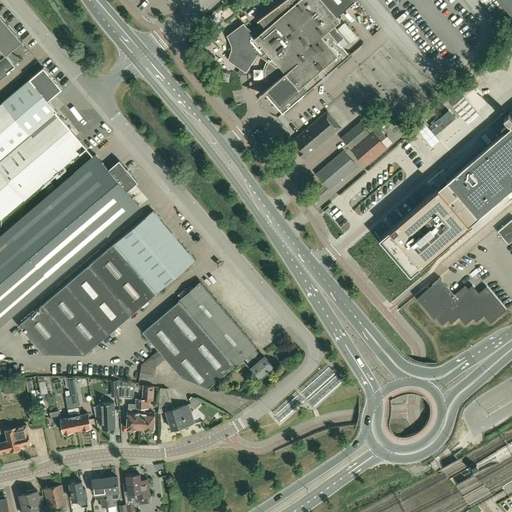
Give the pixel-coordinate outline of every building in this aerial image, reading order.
[(345,22),(337,29),(334,25),(341,19),(337,15),(354,0),(284,0),(257,20),(258,20),(259,20),(261,23),(261,24),(252,32),(249,28),(237,37),(239,43),(239,50),(237,56),(249,65),(257,54),(260,56),(268,61),(267,63),(266,67),(265,71),(265,76),(266,80),(269,83),(270,85),(264,91),(274,103),(282,112),(303,95),(350,54),(344,47),(350,43),(349,42),(356,35),(345,22)] [(511,0),(498,0),(511,15),(511,0)] [(0,77),(6,72),(8,73),(10,71),(9,70),(15,65),(6,55),(11,50),(22,41),(0,15),(0,77)] [(511,22),(508,17),(499,25),(503,30),(511,22)] [(43,67),(3,101),(0,103),(0,219),(85,146),(56,112),(57,110),(48,100),(62,88),(43,67)] [(479,115),(463,96),(452,106),(467,124),(479,115)] [(439,188),(380,239),(411,275),(470,224),(472,222),(472,223),(473,223),(474,223),(475,223),(475,222),(476,222),(476,221),(476,220),(476,219),(475,219),(477,217),(478,217),(494,203),(493,203),(511,186),(511,116),(507,110),(490,124),(500,135),(446,181),(447,182),(445,183),(444,183),(444,182),(443,182),(442,182),(442,183),(441,183),(441,184),(440,185),(441,185),(441,186),(439,188)] [(303,158),(340,126),(327,112),(291,143),(303,158)] [(447,119),(451,122),(455,118),(452,114),(447,119)] [(386,137),(368,116),(342,138),(366,165),(387,148),(381,141),(386,137)] [(432,147),(440,141),(424,122),(417,129),(432,147)] [(329,189),(356,165),(343,150),(316,173),(329,189)] [(138,181),(128,170),(119,160),(109,169),(96,154),(0,235),(0,324),(128,216),(140,206),(127,191),(138,181)] [(43,353),(85,354),(195,260),(153,210),(18,324),(43,353)] [(511,219),(498,231),(508,244),(511,240),(511,219)] [(371,264),(378,258),(368,248),(362,254),(371,264)] [(490,323),(506,310),(486,286),(478,293),(472,285),(464,291),(463,290),(460,290),(454,294),(441,279),(418,298),(434,318),(436,317),(442,324),(448,319),(451,323),(459,317),(465,325),(473,318),(476,322),(484,315),(490,323)] [(261,378),(274,366),(265,355),(263,357),(255,348),(257,346),(201,281),(143,331),(181,376),(209,387),(248,354),(256,363),(252,367),(261,378)] [(154,381),(156,367),(142,365),(139,379),(154,381)] [(48,393),(45,381),(39,382),(41,394),(48,393)] [(122,384),(121,397),(134,398),(135,385),(122,384)] [(154,430),(155,412),(144,411),(144,407),(148,408),(149,399),(153,399),(153,385),(143,384),(142,398),(141,413),(140,429),(154,430)] [(172,429),(194,422),(189,403),(174,408),(168,388),(160,387),(158,413),(166,410),(172,429)] [(78,429),(82,428),(83,430),(85,431),(87,432),(89,431),(91,428),(91,426),(88,412),(80,414),(76,394),(71,395),(74,411),(78,429)] [(72,432),(72,430),(78,429),(74,411),(71,395),(65,396),(69,416),(61,418),(64,431),(65,434),(67,435),(69,435),(71,434),(72,432)] [(128,410),(127,428),(140,429),(141,413),(142,398),(136,397),(135,411),(128,410)] [(103,429),(115,428),(114,402),(101,402),(101,404),(98,404),(99,423),(102,423),(103,429)] [(20,446),(31,443),(27,424),(6,429),(8,439),(0,441),(0,452),(20,448),(20,446)] [(137,497),(150,495),(148,478),(141,479),(140,473),(127,474),(128,481),(123,482),(126,504),(134,503),(133,496),(137,495),(137,497)] [(119,495),(118,491),(119,491),(117,475),(104,477),(106,491),(108,506),(113,505),(112,498),(117,497),(119,495)] [(97,499),(101,499),(102,506),(108,506),(106,491),(104,477),(92,478),(94,494),(95,494),(96,498),(97,499)] [(88,506),(87,495),(85,485),(83,486),(82,480),(70,482),(73,500),(79,499),(81,507),(88,506)] [(66,504),(64,495),(62,484),(44,488),(49,508),(66,504)] [(20,494),(20,495),(24,511),(43,511),(38,490),(20,494)] [(0,511),(10,511),(7,497),(6,498),(5,495),(0,496),(0,511)] [(133,511),(134,510),(135,510),(134,503),(126,504),(127,511),(133,511)]
